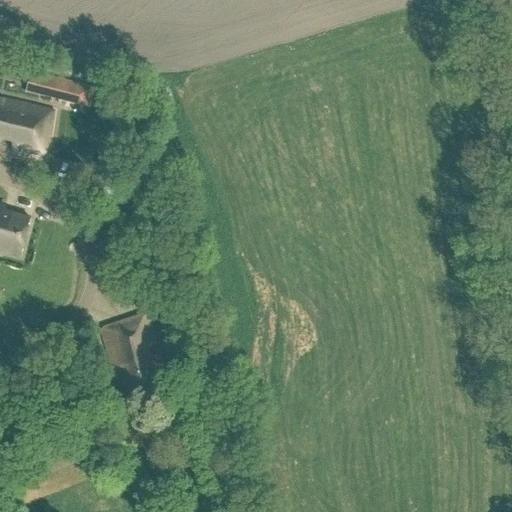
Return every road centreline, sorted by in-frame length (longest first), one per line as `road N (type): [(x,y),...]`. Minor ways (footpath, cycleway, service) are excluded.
road 1 (unclassified): [(0,407),(82,314),(91,289),(90,263),(73,225),(0,177)]
road 2 (tertiary): [(511,235),(483,0)]
